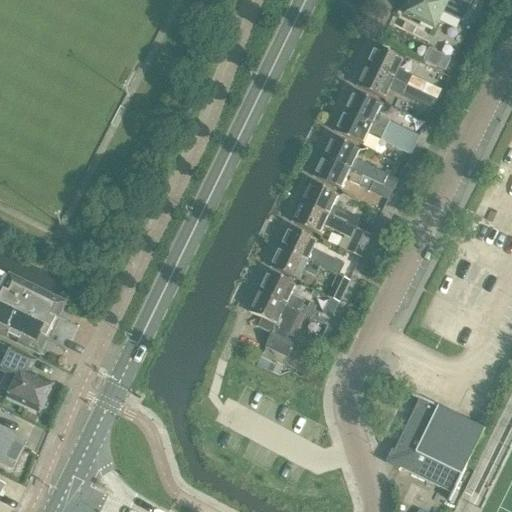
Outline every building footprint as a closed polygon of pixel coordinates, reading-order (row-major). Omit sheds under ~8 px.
[(473,1),(471,0),(412,0),(411,1),(407,9),(407,13),(406,15),(435,29),(442,13),(462,22),(473,1)] [(404,61),(378,48),(368,68),(407,87),(437,102),(438,101),(442,92),(412,77),(399,71),(404,61)] [(437,102),(407,87),(368,68),(359,88),(385,100),(390,90),(433,111),(437,102)] [(415,147),(420,136),(378,117),(383,106),(356,93),(346,113),(384,132),(415,147)] [(415,147),(384,132),(346,113),(337,133),(364,146),(369,136),(410,156),(415,147)] [(334,138),(325,158),(375,183),(393,192),(398,182),(388,177),(388,176),(356,161),(360,151),(334,138)] [(325,158),(315,178),(342,191),(348,177),(351,178),(349,182),(370,192),(375,183),(325,158)] [(313,183),(303,204),(372,237),(376,227),(362,220),(334,207),(339,196),(313,183)] [(303,204),(294,223),(320,236),(324,227),(352,241),(346,252),(361,259),(372,237),(303,204)] [(321,268),(339,276),(344,266),(313,251),(317,241),(291,229),(282,248),(321,268)] [(316,278),(321,268),(282,248),(271,270),(297,283),(303,272),(316,278)] [(0,304),(52,330),(65,305),(0,273),(0,296),(2,297),(0,300),(0,304)] [(326,327),(330,319),(302,306),(304,303),(291,296),(296,286),(269,274),(260,293),(299,313),(298,314),(326,327)] [(338,304),(343,296),(350,282),(339,276),(332,291),(328,299),(338,304)] [(288,359),(295,344),(286,340),(298,314),(299,313),(260,293),(250,314),(262,319),(259,326),(261,329),(272,335),(266,348),(288,359)] [(0,335),(40,355),(52,330),(0,304),(0,335)] [(39,413),(52,385),(22,370),(28,358),(2,346),(0,344),(0,370),(6,374),(0,386),(0,389),(10,394),(7,401),(21,408),(23,405),(39,413)] [(451,503),(486,431),(413,396),(413,398),(420,401),(395,453),(393,452),(392,453),(393,453),(400,471),(399,472),(400,473),(401,472),(405,474),(406,472),(453,496),(449,503),(451,503)] [(0,463),(12,470),(26,443),(0,429),(0,463)]
